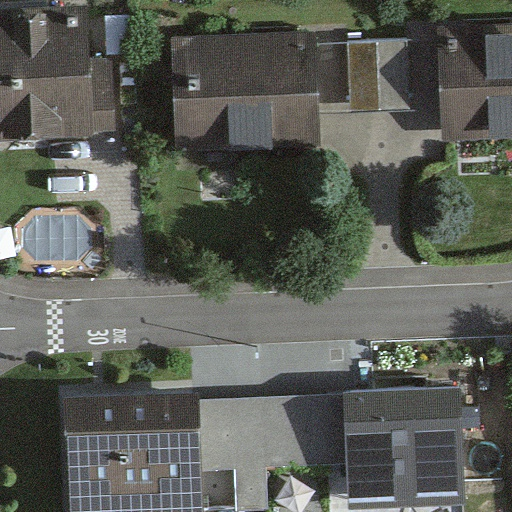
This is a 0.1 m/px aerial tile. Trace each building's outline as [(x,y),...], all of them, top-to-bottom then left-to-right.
[(79,8),(0,12),(0,136),(86,132),(79,8)] [(511,128),(511,26),(444,29),(448,132),(511,128)] [(414,33),(353,34),(355,103),(416,101),(414,33)] [(320,136),(316,34),(179,40),(183,142),(320,136)] [(461,376),(344,379),(348,497),(464,493),(461,376)] [(195,511),(193,403),(64,406),(66,511),(195,511)]
